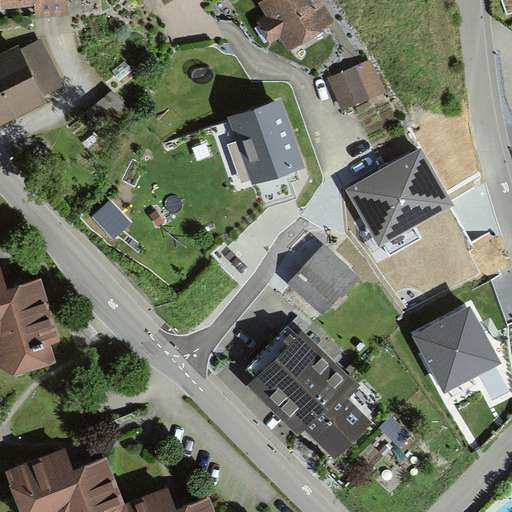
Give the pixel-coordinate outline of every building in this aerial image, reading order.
[(1,0),(3,10),(35,7),(36,19),(67,15),(65,0),(1,0)] [(263,0),(261,2),(268,14),(256,21),(270,43),(280,37),(288,50),(333,22),(319,0),(263,0)] [(511,0),(501,0),(507,13),(511,10),(511,0)] [(40,41),(0,60),(0,126),(29,112),(44,105),(39,95),(62,84),(40,41)] [(369,58),(330,75),(345,109),(384,91),(369,58)] [(108,95),(84,114),(100,133),(124,113),(114,103),(108,95)] [(231,112),(228,114),(237,137),(225,142),(236,174),(250,170),(254,182),(301,165),(285,119),(277,96),(263,101),(231,112)] [(386,170),(351,190),(381,243),(451,204),(421,151),(386,170)] [(355,273),(323,245),(294,280),(326,307),(355,273)] [(0,277),(0,365),(20,371),(58,356),(51,339),(62,335),(38,272),(3,286),(0,277)] [(471,303),(415,330),(445,389),(501,360),(471,303)] [(91,339),(98,332),(83,315),(75,323),(91,339)] [(333,452),(368,414),(349,397),(361,384),(334,359),(294,322),(244,377),(283,413),(297,426),(301,422),(313,433),(333,452)] [(169,483),(122,501),(108,456),(73,467),(68,452),(10,470),(23,511),(219,511),(211,491),(177,504),(169,483)]
